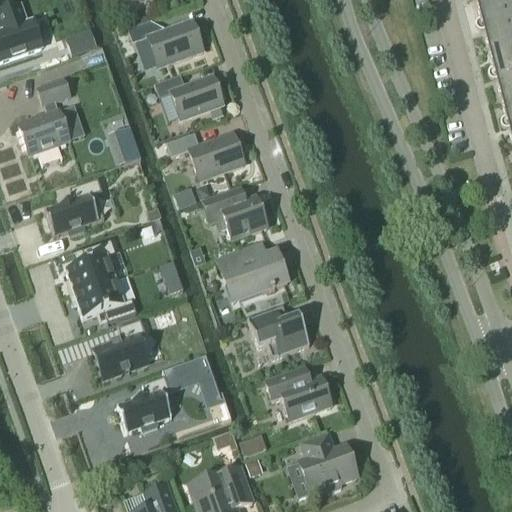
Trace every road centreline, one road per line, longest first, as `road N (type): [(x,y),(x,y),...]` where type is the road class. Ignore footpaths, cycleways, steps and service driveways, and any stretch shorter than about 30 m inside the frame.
road 1 (residential): [(362,511),(392,500),(211,0)]
road 2 (tertiary): [(339,0),(481,351)]
road 3 (tertiary): [(505,343),(369,0)]
road 4 (residential): [(74,511),(0,308)]
road 5 (residential): [(491,203),(441,0)]
